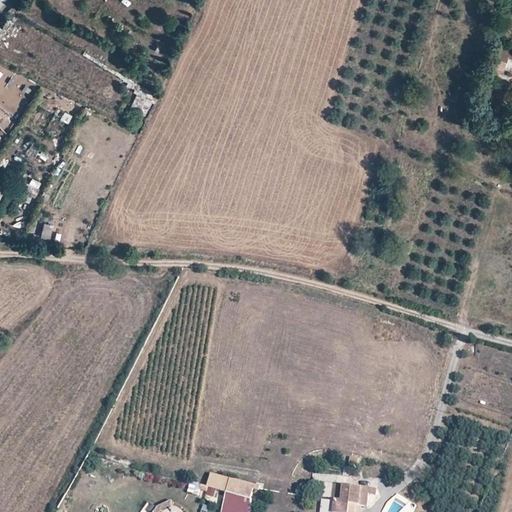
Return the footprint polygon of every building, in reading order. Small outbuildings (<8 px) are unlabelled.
[(0,22),(0,36),(11,25),(4,19),(0,22)] [(488,64),(510,72),(511,66),(511,50),(494,45),(488,64)] [(136,92),(138,88),(130,83),(128,88),(136,92)] [(151,108),(149,107),(154,97),(140,89),(130,111),(142,117),(144,113),(147,115),(151,108)] [(34,156),(41,146),(33,141),(26,151),(34,156)] [(0,199),(10,185),(0,178),(0,199)] [(40,237),(48,239),(50,226),(42,224),(40,237)] [(348,464),(356,466),(358,460),(350,458),(348,464)] [(365,465),(364,475),(387,478),(389,468),(365,465)] [(222,491),(250,500),(254,486),(210,472),(205,486),(222,491)] [(361,502),(368,503),(369,487),(334,484),(333,499),(323,498),(321,511),(333,511),(334,511),(346,511),(357,511),(358,505),(361,505),(361,502)] [(248,511),(250,500),(222,491),(217,511),(248,511)]
